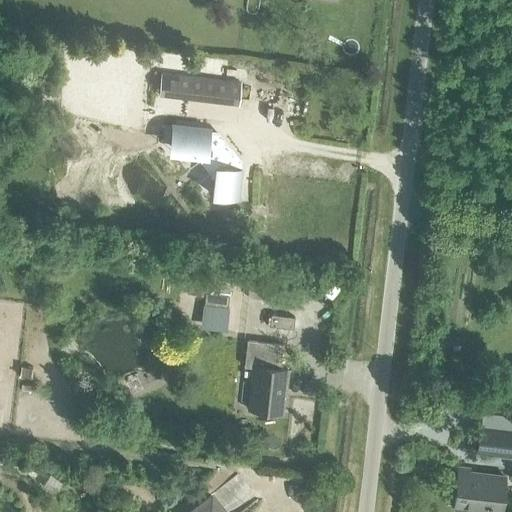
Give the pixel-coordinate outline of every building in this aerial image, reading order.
[(200,78),(197,100),(237,104),(240,82),(200,78)] [(176,151),(203,154),(202,160),(209,168),(215,169),(212,194),(238,197),(241,169),(238,169),(239,160),(218,134),(208,133),(209,129),(179,125),(176,151)] [(188,283),(187,294),(204,296),(202,318),(226,321),(230,282),(206,279),(206,285),(188,283)] [(272,298),(296,301),(297,289),(273,287),(272,298)] [(269,326),(293,329),(294,317),(270,314),(269,326)] [(282,387),(286,387),(288,369),(279,368),(282,344),(247,340),(244,366),(252,367),(247,408),(281,413),(283,394),(281,394),(282,387)] [(433,340),(432,351),(443,353),(445,341),(433,340)] [(479,425),(476,453),(496,455),(511,457),(511,428),(499,427),(481,425),(479,425)] [(500,511),(504,476),(467,472),(466,477),(456,476),(453,509),(467,510),(467,511),(500,511)] [(49,474),(42,485),(53,493),(61,482),(49,474)] [(223,511),(210,495),(188,511),(223,511)]
